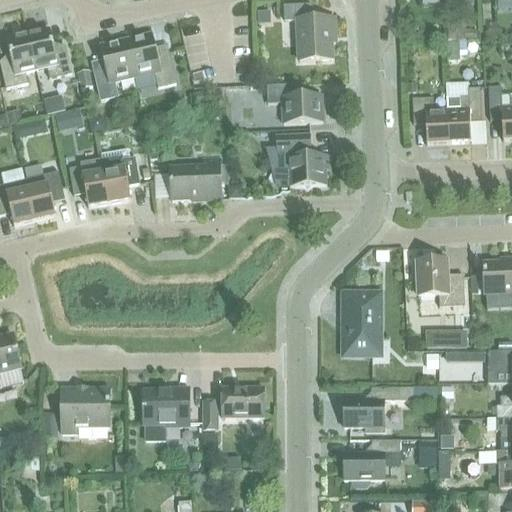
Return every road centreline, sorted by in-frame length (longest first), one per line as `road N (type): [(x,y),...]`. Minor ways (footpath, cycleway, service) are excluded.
road 1 (residential): [(16,255),(106,229),(213,232),(245,210),(374,211)]
road 2 (residential): [(297,363),(64,361),(45,356),(29,303)]
road 3 (residential): [(378,173),(366,0)]
road 4 (residential): [(297,363),(299,298),(361,228)]
road 5 (residential): [(361,228),(389,235),(511,231)]
road 6 (residential): [(298,511),(297,363)]
road 7 (residential): [(71,0),(93,16),(118,18),(198,0)]
road 8 (residential): [(511,168),(378,173)]
